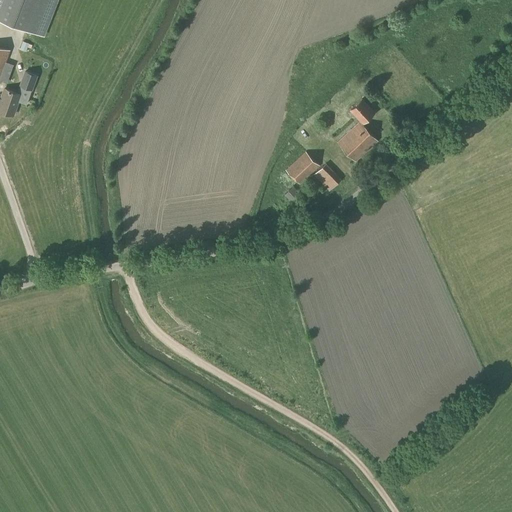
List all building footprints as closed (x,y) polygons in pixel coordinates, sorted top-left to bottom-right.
[(0,0),(0,18),(44,36),(57,0),(0,0)] [(25,51),(25,50),(28,43),(22,41),(20,48),(19,49),(25,51)] [(0,77),(10,50),(0,46),(0,77)] [(4,96),(0,105),(0,110),(12,115),(17,101),(26,104),(32,90),(38,75),(24,70),(19,85),(20,86),(17,93),(5,89),(3,95),(4,96)] [(355,162),(378,141),(362,124),(374,112),(362,99),(350,110),(360,120),(337,142),(355,162)] [(320,166),(306,151),(285,170),(300,185),(312,173),(328,190),(341,179),(324,162),(320,166)] [(300,193),(293,186),(284,195),(291,202),(300,193)]
